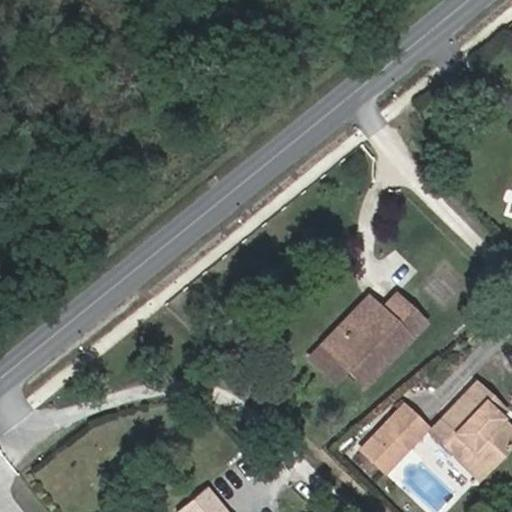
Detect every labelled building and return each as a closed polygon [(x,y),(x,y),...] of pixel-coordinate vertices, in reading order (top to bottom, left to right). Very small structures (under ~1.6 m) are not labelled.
[(363,388),(424,324),(394,296),(379,311),(376,308),(346,338),(336,328),(319,346),(345,370),(363,388)] [(346,338),(376,308),(366,298),(336,328),(346,338)] [(345,370),(319,346),(307,358),(333,382),(345,370)] [(511,444),(511,430),(499,419),(491,411),(497,404),(474,383),(427,433),(456,460),(465,449),(487,470),(511,444)] [(506,413),(497,404),(491,411),(499,419),(506,413)] [(385,474),(426,429),(402,406),(359,450),(385,474)] [(487,470),(465,449),(456,460),(478,481),(487,470)] [(224,511),(205,488),(175,511),(224,511)]
